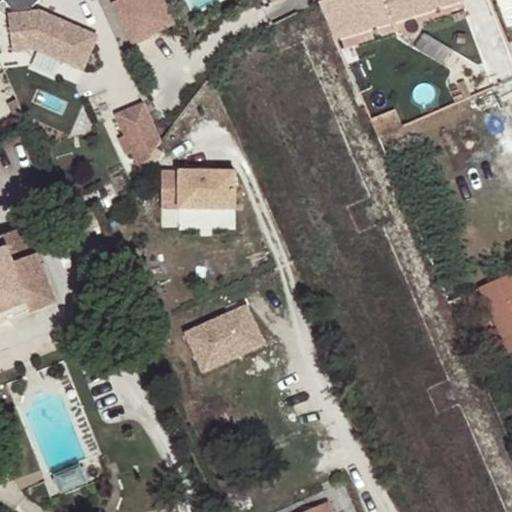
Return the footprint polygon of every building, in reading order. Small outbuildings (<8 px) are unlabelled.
[(20,17),(39,0),(10,0),(8,3),(20,17)] [(116,0),(115,1),(134,42),(166,27),(152,0),(116,0)] [(152,0),(166,27),(174,23),(163,0),(152,0)] [(405,0),(329,0),(320,3),(336,40),(368,30),(362,11),(386,4),(392,24),(412,17),(405,0)] [(405,0),(412,17),(460,1),(459,0),(405,0)] [(42,17),(11,21),(16,57),(38,54),(86,74),(100,40),(42,17)] [(121,110),(135,164),(170,155),(156,101),(121,110)] [(395,110),(370,120),(373,127),(392,118),(396,128),(402,125),(395,110)] [(392,118),(373,127),(377,136),(396,128),(392,118)] [(0,182),(14,176),(0,146),(0,182)] [(233,211),(234,173),(206,173),(206,178),(199,177),(199,173),(178,172),(177,209),(233,211)] [(5,252),(0,254),(0,318),(3,325),(55,305),(35,253),(28,255),(23,241),(4,248),(5,252)] [(511,270),(473,286),(503,357),(511,352),(511,270)] [(251,306),(182,336),(199,375),(268,345),(251,306)]
